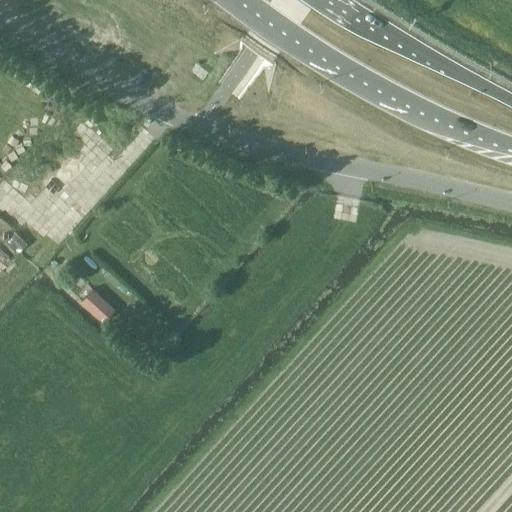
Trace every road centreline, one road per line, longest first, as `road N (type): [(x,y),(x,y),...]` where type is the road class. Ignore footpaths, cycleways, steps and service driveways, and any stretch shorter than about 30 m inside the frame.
road 1 (unclassified): [(511,202),(233,139),(125,95),(0,18)]
road 2 (secondary): [(239,0),(400,102),(511,146)]
road 3 (secondary): [(511,98),(334,0)]
